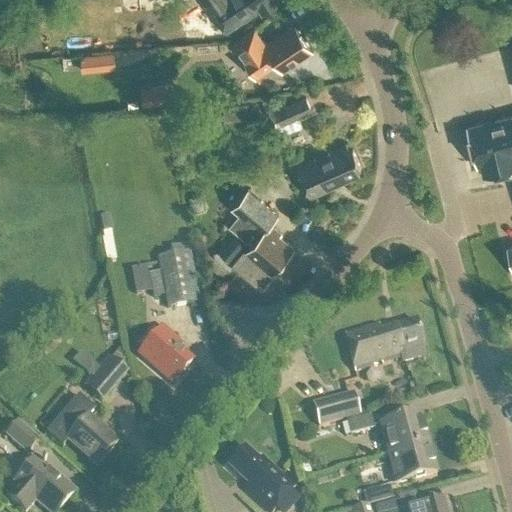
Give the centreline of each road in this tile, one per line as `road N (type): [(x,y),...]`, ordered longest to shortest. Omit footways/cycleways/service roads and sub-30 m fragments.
road 1 (tertiary): [(388,213),(128,511)]
road 2 (unclassified): [(511,491),(447,241),(388,213)]
road 3 (tertiary): [(360,23),(391,108),(388,213)]
